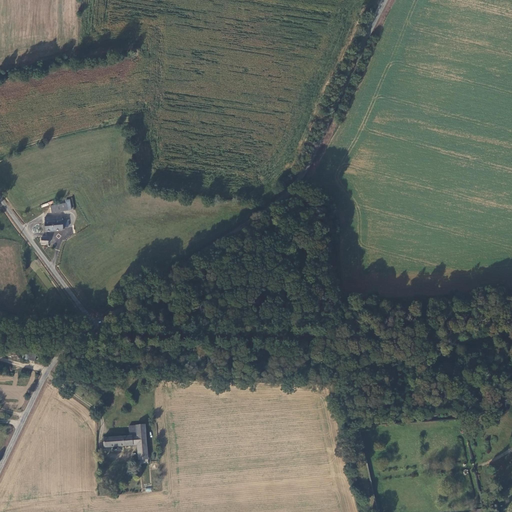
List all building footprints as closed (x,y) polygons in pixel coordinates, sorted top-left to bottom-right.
[(48,205),(50,213),(66,210),(65,202),(54,204),(48,205)] [(45,222),(44,222),(46,232),(63,229),(62,220),(61,220),(60,215),(44,218),(45,222)] [(26,349),(23,360),(35,363),(38,352),(26,349)] [(140,461),(140,465),(149,464),(145,425),(135,426),(136,436),(137,446),(139,461),(140,461)] [(136,436),(135,426),(128,427),(129,437),(132,437),(136,436)] [(133,446),(132,437),(129,437),(103,439),(104,449),(133,446)]
